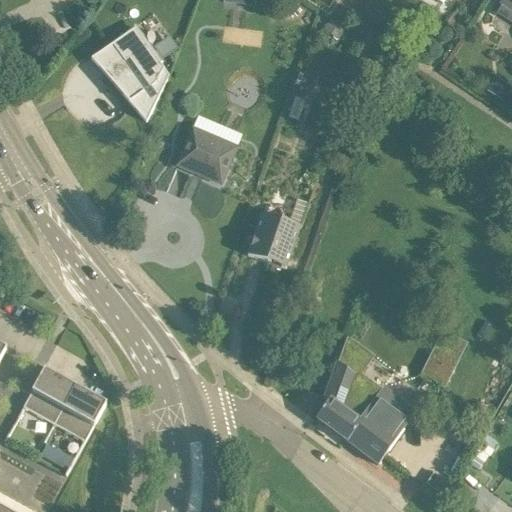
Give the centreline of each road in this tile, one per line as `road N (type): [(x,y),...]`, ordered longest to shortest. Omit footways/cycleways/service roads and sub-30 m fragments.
road 1 (secondary): [(181,414),(160,361),(10,151)]
road 2 (unclassified): [(376,511),(258,416),(227,407),(181,414)]
